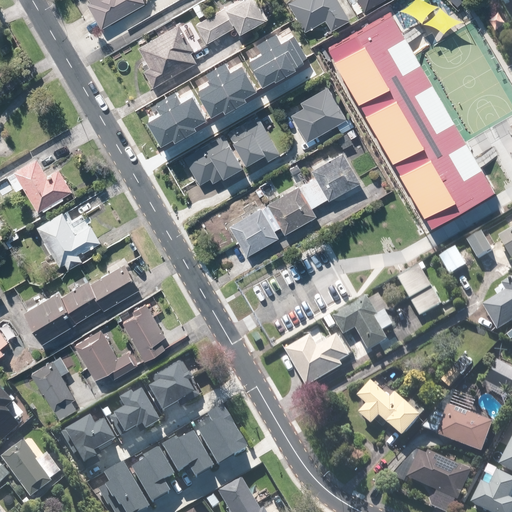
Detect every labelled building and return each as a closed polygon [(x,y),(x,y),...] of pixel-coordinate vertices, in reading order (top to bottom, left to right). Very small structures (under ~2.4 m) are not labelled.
[(82,0),(100,30),(144,5),(141,0),(82,0)] [(239,0),(194,27),(205,46),(231,31),(235,38),(266,21),(254,0),(239,0)] [(293,0),(286,4),(303,34),(323,23),(329,33),(359,16),(350,0),(293,0)] [(355,0),(362,12),(384,0),(355,0)] [(330,46),(431,219),(491,185),(479,164),(498,153),(494,144),(477,154),(410,38),(423,30),(419,23),(404,32),(392,10),(330,46)] [(190,56),(193,54),(200,49),(187,26),(179,30),(177,26),(136,50),(147,69),(140,72),(150,90),(157,86),(195,64),(190,56)] [(294,68),(305,62),(292,38),(278,45),(272,34),(264,38),(285,77),(296,71),(294,68)] [(248,62),(261,86),(272,80),(274,83),(285,77),(264,38),(254,43),(261,55),(248,62)] [(244,99),(255,93),(242,69),(228,76),(222,65),(214,69),(235,108),(246,102),(244,99)] [(198,93),(211,117),(222,111),(224,114),(235,108),(214,69),(204,74),(211,86),(198,93)] [(324,87),(295,104),(298,110),(287,116),(303,143),(342,120),(324,87)] [(195,129),(206,123),(192,99),(179,106),(173,95),(164,100),(186,138),(197,132),(195,129)] [(148,123),(162,147),(173,141),(175,145),(186,138),(164,100),(155,105),(161,116),(148,123)] [(227,145),(222,136),(182,159),(204,198),(279,155),(257,117),(226,134),(231,143),(227,145)] [(339,135),(352,126),(347,118),(334,127),(339,135)] [(308,171),(312,178),(227,226),(244,256),(276,238),(273,231),(279,228),(282,235),(315,216),(310,208),(325,200),(326,201),(359,183),(346,160),(342,152),(308,171)] [(19,190),(28,184),(42,209),(76,190),(62,166),(51,172),(41,154),(18,167),(20,170),(11,175),(19,190)] [(104,240),(94,222),(81,229),(69,208),(41,224),(63,263),(68,260),(72,267),(86,259),(82,252),(104,240)] [(511,229),(497,238),(511,262),(511,261),(511,229)] [(449,276),(466,267),(470,273),(478,268),(475,262),(489,254),(479,236),(439,258),(449,276)] [(121,264),(85,284),(83,282),(61,294),(58,289),(26,306),(45,338),(98,308),(101,312),(137,291),(121,264)] [(417,268),(395,281),(418,319),(440,305),(417,268)] [(511,322),(511,278),(498,287),(499,289),(493,292),(494,294),(484,300),(486,304),(480,307),(495,333),(511,322)] [(328,329),(335,326),(341,337),(353,330),(367,354),(386,343),(380,334),(392,327),(384,313),(387,311),(376,292),(332,317),(324,321),(328,329)] [(134,310),(136,313),(125,320),(147,358),(168,346),(164,337),(169,334),(151,304),(149,301),(134,310)] [(0,355),(9,349),(5,345),(12,340),(0,324),(0,355)] [(79,345),(92,365),(100,379),(113,370),(117,376),(139,362),(131,349),(121,355),(103,326),(77,342),(79,345)] [(342,369),(339,364),(348,359),(336,336),(327,341),(321,330),(284,351),(305,389),(342,369)] [(80,397),(65,372),(73,367),(64,352),(57,356),(34,369),(61,417),(80,406),(76,399),(80,397)] [(463,358),(439,383),(447,390),(471,366),(463,358)] [(511,397),(511,370),(496,361),(484,382),(511,398),(511,397)] [(190,376),(186,379),(176,362),(148,378),(154,388),(151,390),(163,412),(194,395),(188,383),(193,380),(190,376)] [(0,427),(16,413),(12,408),(17,404),(0,383),(0,427)] [(393,396),(388,401),(371,383),(356,398),(364,406),(357,414),(369,427),(377,419),(398,441),(413,427),(418,422),(393,396)] [(130,406),(112,416),(125,437),(148,424),(152,431),(167,422),(148,389),(139,394),(138,391),(125,398),(130,406)] [(491,425),(469,417),(475,401),(451,393),(445,408),(435,437),(481,454),(491,425)] [(198,432),(218,468),(247,452),(223,408),(207,417),(211,424),(198,432)] [(121,438),(110,420),(102,424),(96,415),(89,419),(88,417),(64,432),(88,471),(106,460),(100,451),(121,438)] [(511,422),(510,422),(493,461),(511,469),(511,422)] [(192,432),(163,449),(179,477),(186,472),(192,482),(213,470),(192,432)] [(49,453),(40,459),(26,440),(4,457),(34,498),(56,482),(54,478),(63,471),(49,453)] [(129,465),(152,506),(170,495),(164,485),(175,479),(158,448),(129,465)] [(439,511),(448,511),(454,501),(456,502),(469,475),(459,471),(460,468),(428,453),(427,455),(419,452),(407,479),(433,491),(426,506),(439,511)] [(0,459),(0,486),(13,473),(0,459)] [(461,507),(472,511),(505,511),(510,502),(501,498),(511,476),(480,463),(461,507)] [(122,511),(148,511),(151,511),(125,464),(103,476),(122,511)] [(269,511),(267,507),(263,510),(244,476),(222,489),(233,509),(227,511),(269,511)] [(216,492),(206,498),(213,509),(222,504),(216,492)]
